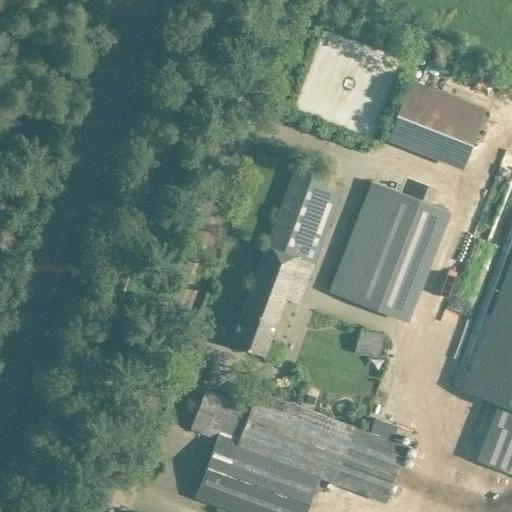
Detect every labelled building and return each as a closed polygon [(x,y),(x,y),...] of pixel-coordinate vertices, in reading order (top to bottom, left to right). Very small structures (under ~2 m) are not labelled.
[(385,139),(462,169),(485,108),(409,78),(385,139)] [(340,194),(327,189),(333,175),(297,162),(230,344),(264,356),(285,299),(299,304),(340,194)] [(373,181),(330,290),(409,321),(451,212),(373,181)] [(511,315),(481,398),(511,409),(511,315)] [(388,333),(359,325),(353,348),(381,356),(388,333)] [(205,390),(190,429),(216,439),(196,494),(244,511),(307,511),(320,477),(387,502),(407,448),(255,391),(237,384),(231,400),(205,390)]
